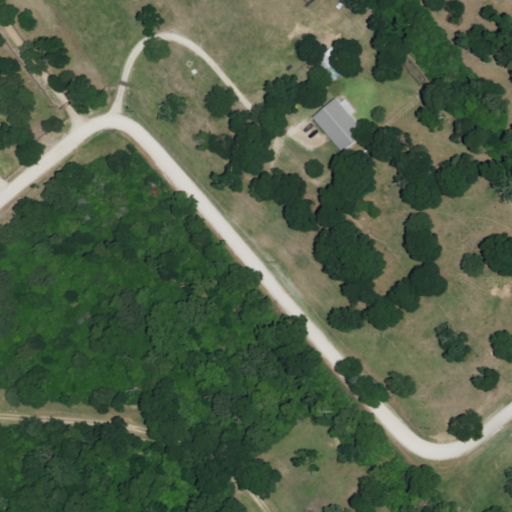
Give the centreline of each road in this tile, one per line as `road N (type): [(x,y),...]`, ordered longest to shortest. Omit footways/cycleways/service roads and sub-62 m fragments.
road 1 (residential): [(511,414),(456,452),(414,446),(178,171),(111,114)]
road 2 (residential): [(111,114),(0,205)]
